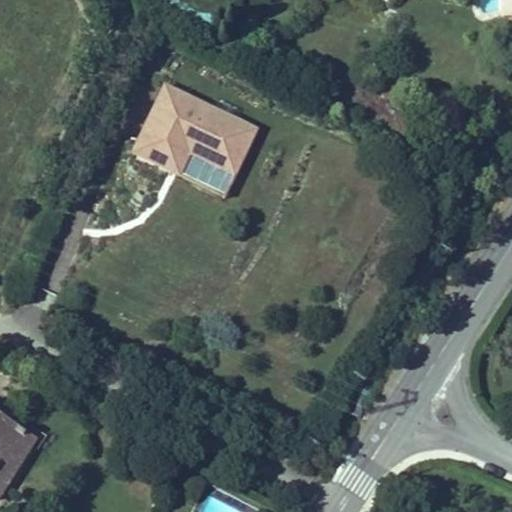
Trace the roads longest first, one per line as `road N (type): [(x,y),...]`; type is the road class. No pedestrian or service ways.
road 1 (residential): [(0,326),(338,510)]
road 2 (track): [(0,273),(118,17),(113,0)]
road 3 (tertiary): [(433,365),(511,245)]
